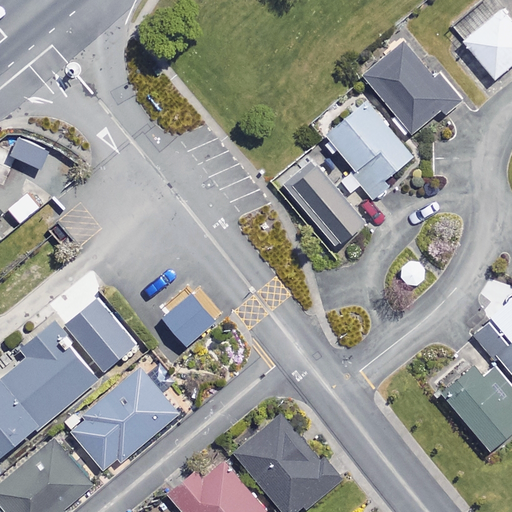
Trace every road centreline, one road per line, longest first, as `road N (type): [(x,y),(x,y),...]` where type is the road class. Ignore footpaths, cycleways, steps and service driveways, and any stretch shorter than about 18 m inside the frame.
road 1 (residential): [(296,346),(26,17)]
road 2 (residential): [(511,108),(489,146),(484,217),(468,268),(426,317),(331,390)]
road 3 (residential): [(99,511),(296,346)]
road 4 (residential): [(429,511),(331,390)]
